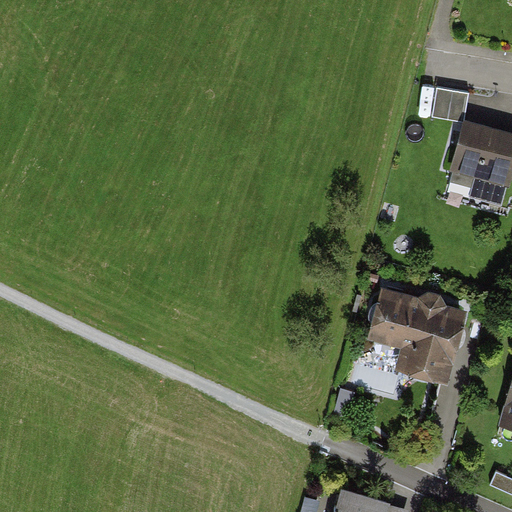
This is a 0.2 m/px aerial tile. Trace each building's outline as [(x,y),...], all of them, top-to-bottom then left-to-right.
[(465,119),(471,89),(441,82),(435,113),(465,119)] [(511,173),(511,134),(463,122),(451,173),(509,187),(511,173)] [(414,303),(376,294),(365,343),(404,352),(397,379),(446,390),(464,316),(442,311),(436,301),(424,299),(414,303)] [(511,368),(511,369),(494,430),(511,434),(511,368)] [(511,496),(511,485),(488,475),(482,489),(510,501),(511,496)] [(408,511),(411,505),(343,483),(333,511),(408,511)]
